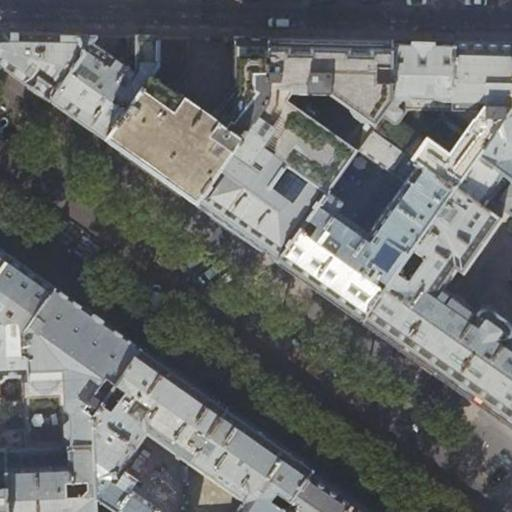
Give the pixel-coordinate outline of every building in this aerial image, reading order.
[(54,35),(3,34),(0,35),(0,68),(35,94),(50,104),(76,67),(77,36),(54,35)] [(158,38),(124,37),(77,36),(76,67),(50,104),(80,125),(104,142),(157,67),(158,38)] [(188,38),(158,38),(157,67),(104,142),(158,180),(195,206),(217,175),(222,167),(245,135),(267,103),(269,40),(235,39),(234,84),(212,114),(202,114),(192,107),(186,103),(189,99),(188,96),(176,86),(187,65),(188,38)] [(337,42),(269,40),(267,103),(245,135),(328,193),(354,155),(357,152),(284,102),(287,96),(330,98),(373,129),(390,105),(392,43),(337,42)] [(426,44),(392,43),(390,105),(373,129),(371,131),(413,161),(452,104),(454,44),(426,44)] [(511,45),(478,45),(454,44),(452,104),(413,161),(454,190),(477,158),(511,109),(511,105),(500,86),(511,77),(511,45)] [(511,109),(477,158),(511,182),(511,109)] [(371,131),(357,152),(354,155),(367,164),(370,159),(405,183),(368,236),(337,214),(343,204),(328,193),(277,264),(318,292),(361,322),(383,291),(376,286),(383,275),(390,280),(395,274),(411,251),(454,190),(413,161),(371,131)] [(328,193),(245,135),(222,167),(231,173),(226,181),(217,175),(195,206),(237,236),(277,264),(328,193)] [(407,282),(395,274),(390,280),(383,291),(361,322),(405,353),(478,404),(511,428),(511,182),(477,158),(454,190),(411,251),(422,259),(407,282)] [(0,449),(5,449),(0,370),(0,365),(55,289),(0,249),(0,449)] [(0,370),(5,449),(67,447),(93,447),(92,419),(141,350),(102,322),(55,289),(0,365),(0,370)] [(185,380),(141,350),(92,419),(93,447),(95,498),(113,511),(170,511),(117,475),(146,435),(188,464),(227,410),(185,380)] [(227,410),(188,464),(242,503),(235,511),(281,511),(282,511),(270,503),(276,494),(288,503),(290,502),(312,470),(272,442),(227,410)] [(93,447),(67,447),(68,466),(5,469),(6,489),(7,511),(95,511),(95,498),(93,447)] [(371,511),(312,470),(290,502),(299,509),(296,511),(371,511)]
